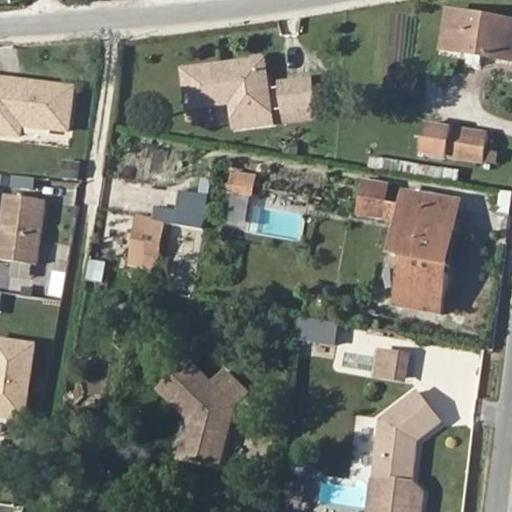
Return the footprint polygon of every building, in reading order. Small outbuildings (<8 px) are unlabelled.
[(511,21),(450,14),(445,52),(511,59),(511,21)] [(270,112),(262,61),(185,73),(191,108),(235,101),(238,118),(270,112)] [(0,109),(80,119),(85,86),(0,74),(0,109)] [(311,82),(281,88),(286,112),(315,106),(311,82)] [(288,122),(317,117),(315,106),(286,112),(288,122)] [(79,129),(80,119),(0,109),(0,128),(29,133),(30,122),(79,129)] [(240,130),(272,124),(270,112),(238,118),(240,130)] [(434,126),(430,152),(496,163),(500,137),(434,126)] [(70,160),(68,178),(82,180),(85,162),(70,160)] [(256,196),(260,176),(234,171),(231,191),(256,196)] [(382,213),(387,184),(366,181),(361,210),(382,213)] [(12,192),(3,257),(42,262),(52,197),(12,192)] [(436,269),(443,228),(454,230),(459,201),(404,192),(394,252),(405,254),(397,301),(441,308),(447,271),(436,269)] [(167,254),(172,223),(142,218),(138,250),(167,254)] [(447,271),(454,230),(443,228),(436,269),(447,271)] [(165,269),(167,254),(138,250),(136,265),(165,269)] [(93,253),(87,281),(105,284),(110,256),(93,253)] [(0,416),(22,420),(33,343),(0,338),(0,416)] [(411,355),(386,350),(381,379),(406,383),(411,355)] [(164,388),(193,415),(201,423),(194,455),(226,463),(239,403),(249,393),(225,369),(210,383),(190,362),(164,388)] [(415,479),(420,442),(445,420),(421,389),(384,420),(376,473),(391,475),(385,511),(421,511),(425,490),(415,479)] [(193,415),(184,453),(194,455),(201,423),(193,415)] [(288,498),(302,499),(305,482),(290,480),(288,498)]
